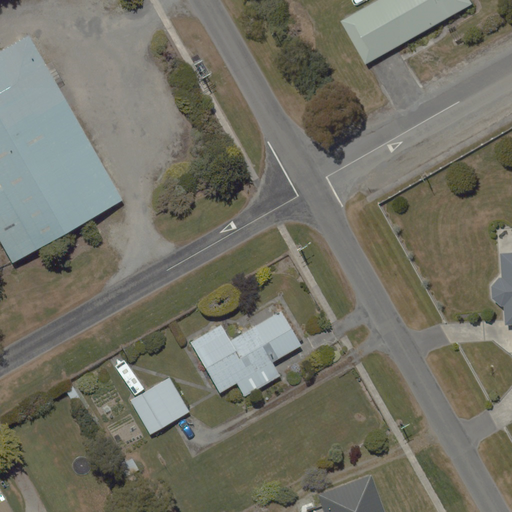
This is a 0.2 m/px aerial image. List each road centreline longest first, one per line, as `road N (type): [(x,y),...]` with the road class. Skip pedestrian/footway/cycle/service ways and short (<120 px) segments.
road 1 (residential): [(312,186),(496,511)]
road 2 (residential): [(312,186),(0,363)]
road 3 (residential): [(511,71),(312,186)]
road 4 (residential): [(205,0),(312,186)]
